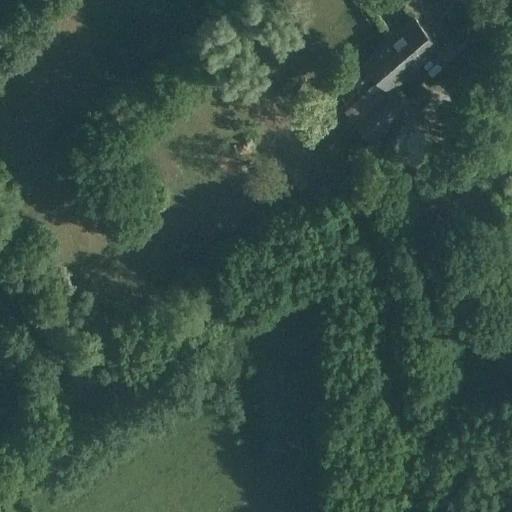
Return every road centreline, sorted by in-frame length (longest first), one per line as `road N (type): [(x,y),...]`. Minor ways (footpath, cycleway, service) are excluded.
road 1 (unknown): [(81,379),(163,349),(307,257),(389,292),(411,511)]
road 2 (unknown): [(0,256),(81,379)]
